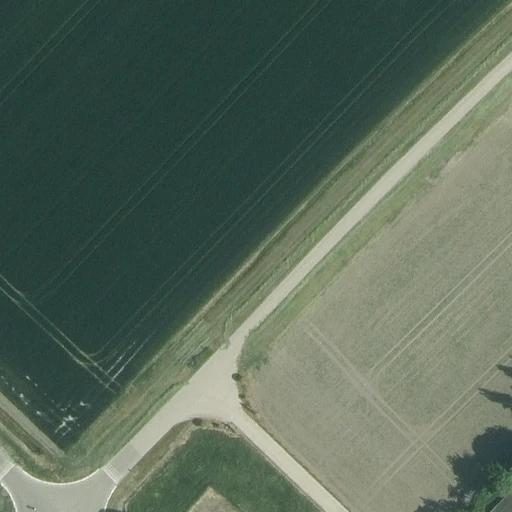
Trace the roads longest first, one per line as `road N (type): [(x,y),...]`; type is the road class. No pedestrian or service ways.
road 1 (unclassified): [(69,511),(511,70)]
road 2 (unknown): [(193,388),(321,511)]
